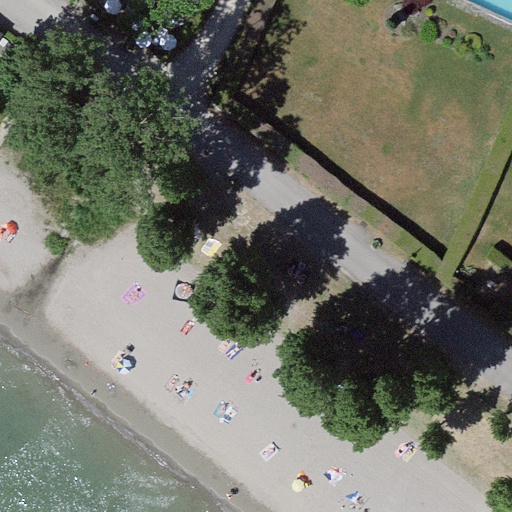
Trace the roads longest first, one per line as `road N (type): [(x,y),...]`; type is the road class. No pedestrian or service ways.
road 1 (residential): [(174,121),(511,372)]
road 2 (residential): [(0,2),(174,121)]
road 3 (residential): [(230,0),(174,121)]
